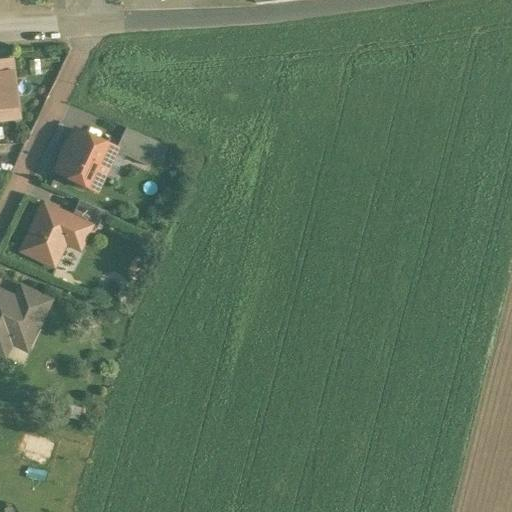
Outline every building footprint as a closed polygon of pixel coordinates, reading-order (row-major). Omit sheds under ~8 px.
[(11,61),(0,62),(0,120),(1,120),(19,118),(11,61)] [(159,143),(126,128),(116,149),(115,151),(147,167),(159,143)] [(116,149),(76,130),(69,145),(67,143),(60,157),(63,158),(56,172),(74,180),(76,185),(82,188),(88,186),(96,190),(115,151),(116,149)] [(105,211),(79,200),(72,217),(92,226),(91,227),(96,230),(105,211)] [(72,217),(44,203),(21,252),(54,268),(65,244),(80,251),(91,227),(92,226),(72,217)] [(12,303),(0,297),(0,352),(2,353),(8,340),(26,349),(43,314),(18,302),(15,309),(10,307),(12,303)]
